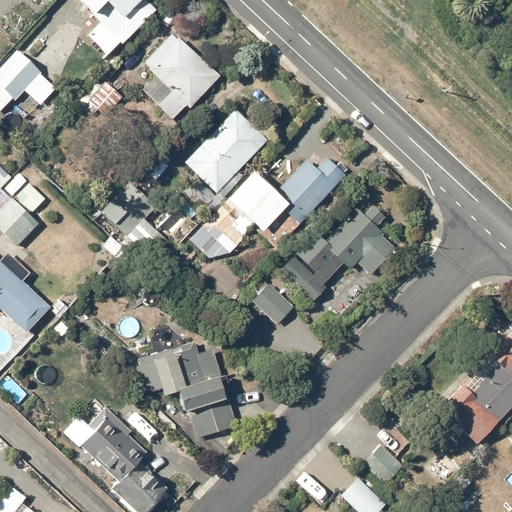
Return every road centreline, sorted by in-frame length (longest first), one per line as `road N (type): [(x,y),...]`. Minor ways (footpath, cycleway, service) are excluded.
road 1 (residential): [(223,511),(497,224)]
road 2 (secondary): [(261,0),(497,224)]
